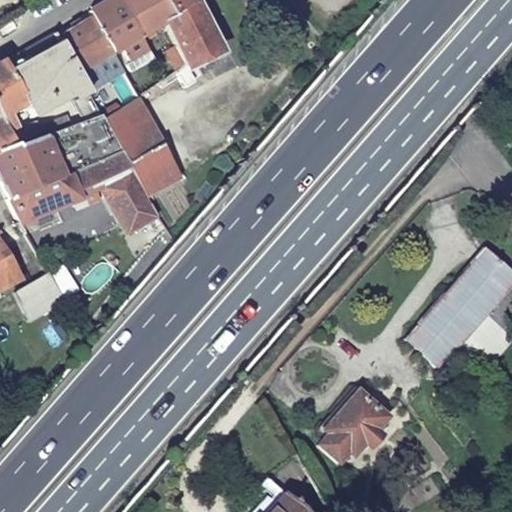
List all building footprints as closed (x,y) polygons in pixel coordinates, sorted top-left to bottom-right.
[(152,58),(141,34),(123,0),(106,0),(87,12),(91,19),(112,55),(121,50),(133,71),(152,58)] [(168,18),(160,0),(123,0),(141,34),(168,18)] [(217,45),(192,0),(160,0),(168,18),(178,45),(184,62),(217,45)] [(112,55),(91,19),(61,38),(82,75),(105,60),(117,80),(124,77),(112,55)] [(82,124),(100,118),(57,40),(54,34),(1,63),(24,102),(32,117),(73,98),(82,124)] [(172,71),(184,62),(178,45),(164,54),(172,71)] [(0,115),(24,102),(1,63),(0,63),(0,152),(43,137),(40,128),(38,122),(35,123),(8,132),(0,119),(0,115)] [(152,74),(158,71),(155,64),(149,68),(152,74)] [(130,173),(146,202),(180,182),(135,97),(102,122),(130,173)] [(43,137),(72,128),(68,117),(40,128),(43,137)] [(80,196),(105,184),(130,173),(102,122),(100,118),(82,124),(72,128),(43,137),(0,152),(0,178),(12,199),(67,174),(80,196)] [(126,237),(156,220),(146,202),(130,173),(105,184),(126,237)] [(25,220),(80,196),(67,174),(12,199),(25,220)] [(402,342),(436,370),(487,313),(511,283),(511,277),(482,250),(402,342)] [(0,290),(10,285),(0,267),(0,290)] [(54,277),(50,269),(11,291),(25,316),(51,302),(41,284),(54,277)] [(51,302),(63,295),(54,277),(41,284),(51,302)] [(511,283),(487,313),(503,326),(511,315),(511,283)] [(356,395),(321,434),(325,437),(315,450),(335,468),(346,455),(350,459),(385,421),(356,395)] [(297,511),(281,498),(268,511),(297,511)]
